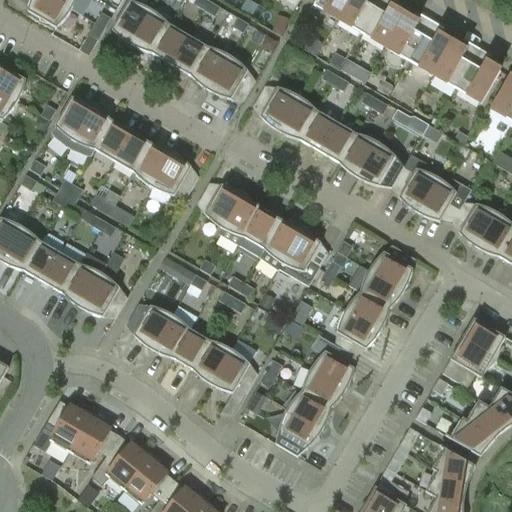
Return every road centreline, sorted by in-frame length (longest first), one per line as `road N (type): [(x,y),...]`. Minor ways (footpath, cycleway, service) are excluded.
road 1 (residential): [(458,279),(0,20)]
road 2 (residential): [(303,511),(130,392),(43,357)]
road 3 (residential): [(321,511),(458,279)]
